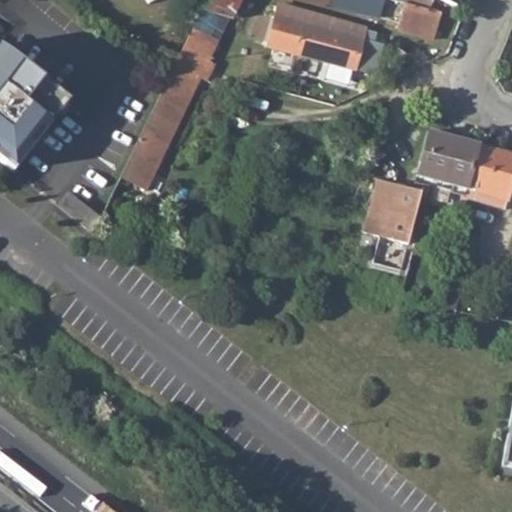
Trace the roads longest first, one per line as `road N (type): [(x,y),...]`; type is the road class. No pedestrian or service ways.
road 1 (residential): [(0,219),(372,511)]
road 2 (residential): [(496,0),(463,89),(474,109),(511,125)]
